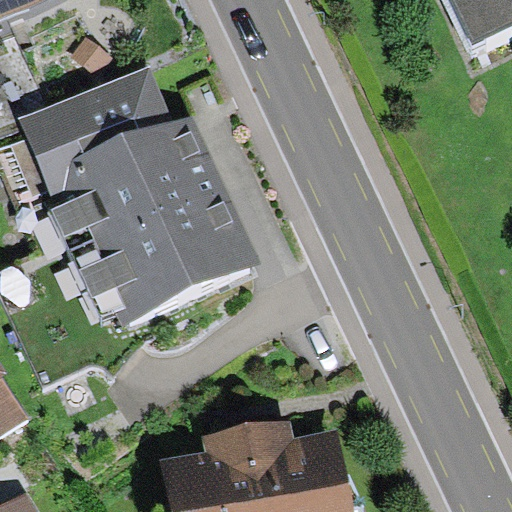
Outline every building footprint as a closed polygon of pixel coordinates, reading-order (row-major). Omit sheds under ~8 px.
[(0,0),(0,30),(64,0),(0,0)] [(511,0),(443,0),(476,65),(511,47),(511,0)] [(21,128),(47,117),(16,43),(0,49),(0,143),(23,134),(21,128)] [(47,117),(21,128),(23,134),(64,223),(56,227),(103,330),(117,324),(126,338),(266,275),(195,123),(177,130),(153,73),(47,117)] [(0,375),(11,368),(0,350),(0,375)] [(205,457),(164,465),(172,511),(355,511),(341,431),(298,439),(295,422),(202,439),(205,457)] [(25,511),(19,500),(0,511),(25,511)]
